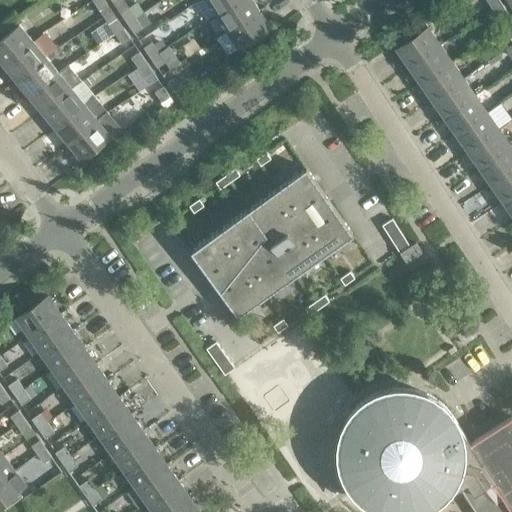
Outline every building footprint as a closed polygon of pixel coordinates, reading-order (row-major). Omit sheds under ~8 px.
[(106,3),(104,0),(92,0),(91,1),(97,9),(106,3)] [(236,0),(207,0),(216,13),(236,0)] [(259,10),(252,0),(236,0),(216,13),(227,30),(259,10)] [(501,3),(498,0),(485,0),(491,9),(501,3)] [(507,13),(501,3),(491,9),(497,19),(507,13)] [(131,9),(122,15),(127,24),(136,18),(131,9)] [(270,28),(259,10),(227,30),(239,48),(270,28)] [(142,26),(136,18),(127,24),(133,32),(142,26)] [(123,28),(118,20),(109,26),(114,34),(123,28)] [(0,39),(0,60),(3,64),(32,40),(19,24),(0,39)] [(397,48),(409,66),(440,45),(428,27),(397,48)] [(129,36),(123,28),(114,34),(120,43),(129,36)] [(45,56),(32,40),(3,64),(16,80),(45,56)] [(154,43),(145,49),(150,58),(159,52),(154,43)] [(452,61),(440,45),(409,66),(421,83),(452,61)] [(165,60),(159,52),(150,58),(156,66),(165,60)] [(146,62),(140,54),(131,60),(137,68),(146,62)] [(58,72),(45,56),(16,80),(29,96),(58,72)] [(463,78),(452,61),(421,83),(433,100),(463,78)] [(151,70),(146,62),(137,68),(142,76),(151,70)] [(71,88),(58,72),(29,96),(42,111),(71,88)] [(95,80),(91,75),(83,81),(87,86),(95,80)] [(176,77),(167,83),(173,92),(182,86),(176,77)] [(475,95),(463,78),(433,100),(444,116),(475,95)] [(169,96),(163,87),(154,93),(160,102),(169,96)] [(84,103),(71,88),(42,111),(55,127),(84,103)] [(487,112),(475,95),(444,116),(456,133),(487,112)] [(93,96),(84,103),(55,127),(68,143),(97,119),(106,112),(93,96)] [(498,128),(487,112),(456,133),(468,150),(498,128)] [(111,136),(97,119),(68,143),(82,160),(111,136)] [(510,145),(498,128),(468,150),(479,166),(510,145)] [(511,168),(511,148),(510,145),(479,166),(491,183),(511,168)] [(260,166),(270,159),(265,151),(255,158),(260,166)] [(353,235),(306,168),(191,249),(238,316),(353,235)] [(235,168),(215,182),(219,188),(240,174),(235,168)] [(511,193),(511,168),(491,183),(503,200),(511,193)] [(511,193),(503,200),(511,213),(511,193)] [(203,204),(198,197),(188,204),(193,211),(203,204)] [(399,252),(410,246),(392,218),(382,225),(399,252)] [(398,253),(399,253),(405,263),(422,252),(415,242),(398,253)] [(340,278),(344,285),(355,278),(350,271),(340,278)] [(325,295),(305,309),(309,315),(329,300),(325,295)] [(17,317),(29,335),(60,313),(48,296),(17,317)] [(72,330),(60,313),(29,335),(41,352),(72,330)] [(272,325),(277,332),(287,325),(283,318),(272,325)] [(476,336),(469,326),(456,334),(463,344),(476,336)] [(84,347),(72,330),(41,352),(53,368),(84,347)] [(216,342),(206,349),(225,376),(235,368),(216,342)] [(95,363),(84,347),(53,368),(65,385),(95,363)] [(107,380),(95,363),(65,385),(76,402),(107,380)] [(17,380),(8,386),(15,395),(24,389),(17,380)] [(119,397),(107,380),(76,402),(88,418),(119,397)] [(348,417),(345,421),(344,424),(343,427),(342,430),(340,434),(339,439),(339,442),(338,446),(338,449),(338,454),(338,458),(339,461),(340,465),(341,469),(341,471),(342,474),(344,478),(346,481),(347,484),(349,487),(352,491),(355,494),(356,495),(360,498),(361,500),(367,504),(371,506),(374,508),(378,509),(383,511),(386,511),(414,511),(416,511),(420,510),(425,508),(429,507),(432,505),(459,488),(442,461),(470,443),(452,415),(449,412),(448,410),(445,407),(443,405),(439,402),(435,399),(430,396),(427,394),(423,393),(419,391),(414,390),(411,389),(406,389),(401,388),(396,389),(391,389),(387,390),(382,391),(377,393),(373,395),(369,397),(365,400),(360,403),(357,406),(355,408),(351,413),(348,417)] [(30,398),(24,389),(15,395),(21,405),(30,398)] [(9,398),(4,390),(0,392),(0,403),(1,404),(9,398)] [(131,413),(119,397),(88,418),(100,435),(131,413)] [(24,419),(19,411),(10,417),(16,425),(24,419)] [(41,413),(32,419),(38,429),(47,422),(41,413)] [(142,430),(131,413),(100,435),(112,452),(142,430)] [(511,511),(511,418),(511,417),(470,443),(442,461),(459,488),(475,511),(511,511)] [(30,427),(24,419),(16,425),(21,433),(30,427)] [(54,432),(47,422),(38,429),(45,438),(54,432)] [(154,447),(142,430),(112,452),(124,469),(154,447)] [(45,449),(39,440),(31,447),(36,455),(45,449)] [(64,446),(55,453),(62,462),(71,456),(64,446)] [(166,464),(154,447),(124,469),(136,485),(166,464)] [(51,457),(45,449),(36,455),(42,463),(51,457)] [(0,481),(14,470),(3,456),(0,458),(0,481)] [(77,465),(71,456),(62,462),(68,471),(77,465)] [(178,481),(166,464),(136,485),(147,502),(178,481)] [(26,485),(14,470),(0,481),(0,505),(1,505),(5,509),(22,497),(18,491),(26,485)] [(88,480),(79,486),(86,496),(94,489),(88,480)] [(168,511),(190,497),(178,481),(147,502),(154,511),(168,511)] [(101,499),(94,489),(86,496),(92,505),(101,499)] [(199,511),(190,497),(168,511),(199,511)]
